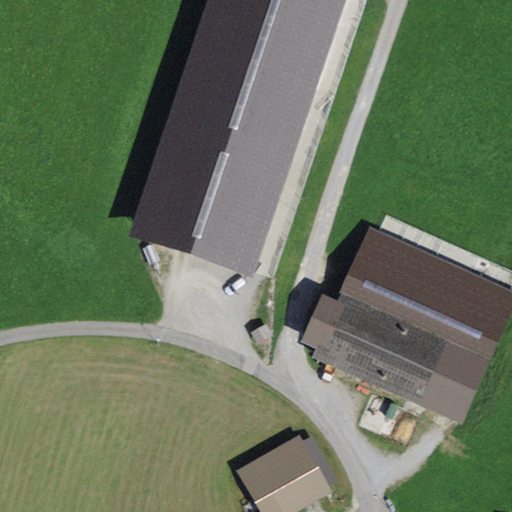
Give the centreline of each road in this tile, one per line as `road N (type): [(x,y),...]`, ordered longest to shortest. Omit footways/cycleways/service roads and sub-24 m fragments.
road 1 (residential): [(376,511),(339,435),(278,381),(243,363),(135,330),(0,339)]
road 2 (track): [(399,0),(278,381)]
